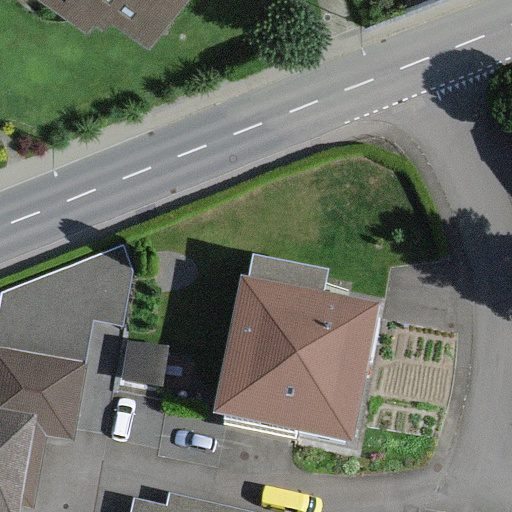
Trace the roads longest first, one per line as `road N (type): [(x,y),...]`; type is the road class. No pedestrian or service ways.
road 1 (secondary): [(425,65),(0,235)]
road 2 (residential): [(425,65),(498,265),(507,365),(492,458),(511,487)]
